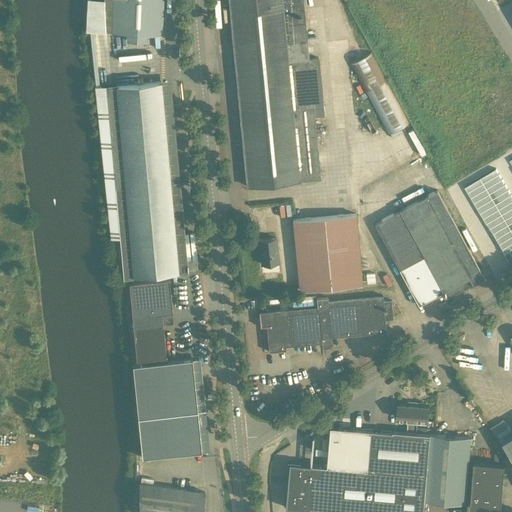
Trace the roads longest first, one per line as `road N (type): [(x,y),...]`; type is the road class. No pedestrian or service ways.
road 1 (tertiary): [(235,436),(195,0)]
road 2 (unclassified): [(280,427),(511,291)]
